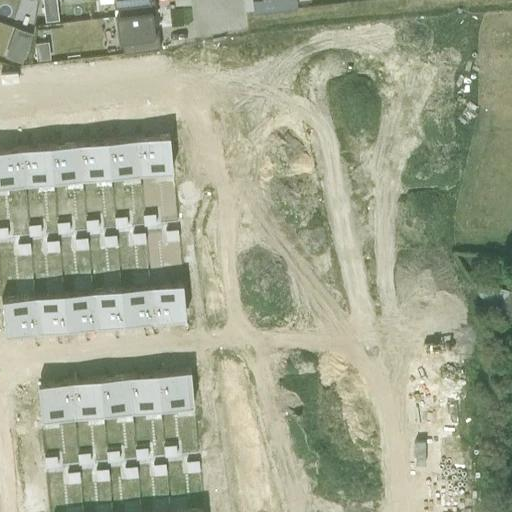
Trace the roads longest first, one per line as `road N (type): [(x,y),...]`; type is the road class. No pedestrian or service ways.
road 1 (residential): [(0,363),(205,341)]
road 2 (residential): [(0,99),(174,81)]
road 3 (residential): [(0,376),(16,511)]
